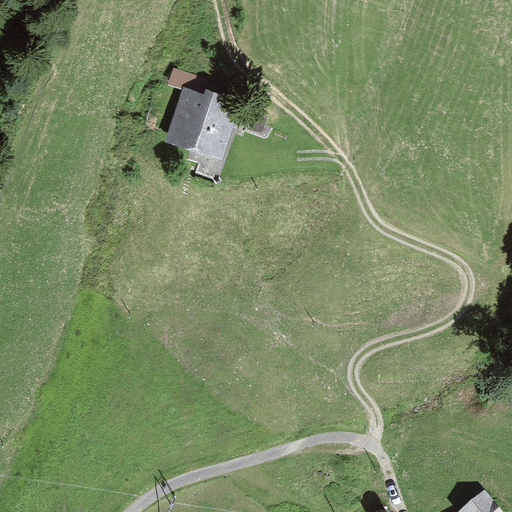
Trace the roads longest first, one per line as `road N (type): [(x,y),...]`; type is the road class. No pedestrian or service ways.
road 1 (track): [(218,0),(231,51),(337,153),(369,213),(466,269),(470,287),(461,309),(356,360),(354,383),(372,408),(371,440)]
road 2 (track): [(402,511),(371,440),(348,436),(208,470),(169,484),(131,511)]
